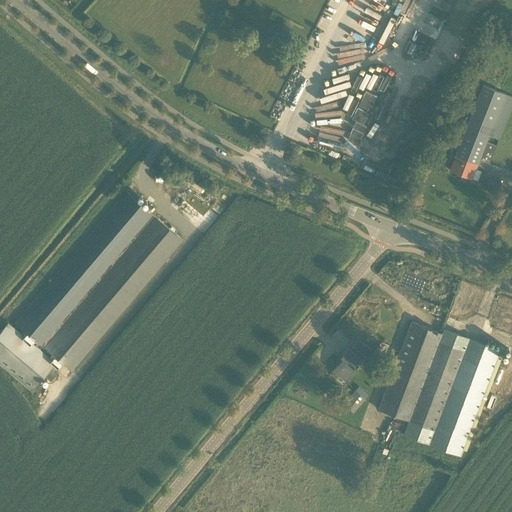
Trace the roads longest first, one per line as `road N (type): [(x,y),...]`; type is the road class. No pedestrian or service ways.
road 1 (tertiary): [(391,228),(258,176),(197,141),(14,0)]
road 2 (secondary): [(158,511),(391,228)]
road 3 (secondary): [(511,275),(391,228)]
